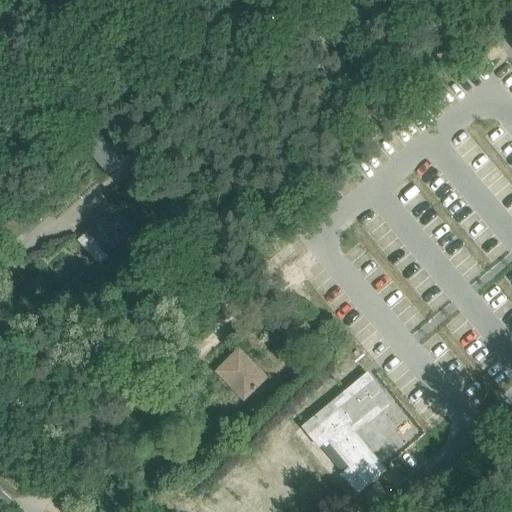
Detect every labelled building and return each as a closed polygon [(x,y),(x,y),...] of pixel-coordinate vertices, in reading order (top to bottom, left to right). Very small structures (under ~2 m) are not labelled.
[(10,0),(0,0),(0,15),(15,6),(10,0)] [(374,0),(333,0),(302,32),(326,56),(378,4),(374,0)] [(346,44),(335,55),(344,65),(356,54),(346,44)] [(378,52),(349,81),(364,96),(393,67),(378,52)] [(511,182),(511,183),(491,198),(511,225),(511,182)] [(439,265),(492,217),(476,200),(423,247),(439,265)] [(108,214),(86,233),(93,240),(91,242),(93,244),(95,242),(105,254),(126,235),(108,214)] [(132,255),(123,263),(131,272),(140,264),(132,255)] [(264,378),(239,353),(221,370),(247,395),(252,390),(254,391),(257,388),(256,386),(264,378)] [(357,492),(384,470),(353,433),(389,403),(368,377),(305,428),(320,446),(321,446),(344,475),(357,492)]
